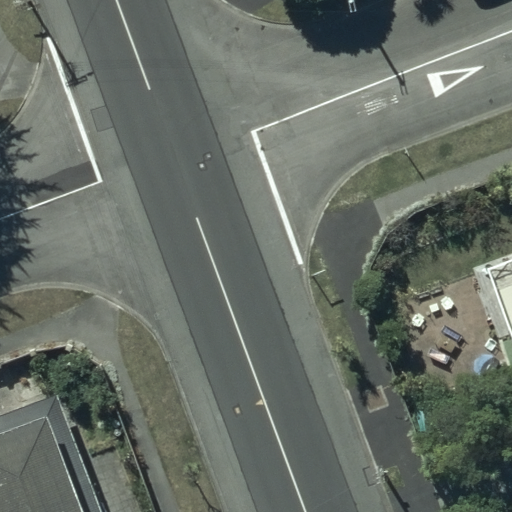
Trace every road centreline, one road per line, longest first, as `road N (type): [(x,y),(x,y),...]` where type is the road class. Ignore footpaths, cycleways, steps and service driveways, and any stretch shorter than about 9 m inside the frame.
road 1 (residential): [(177,154),(309,511)]
road 2 (residential): [(511,33),(177,154)]
road 3 (residential): [(177,154),(0,220)]
road 4 (residential): [(119,0),(177,154)]
